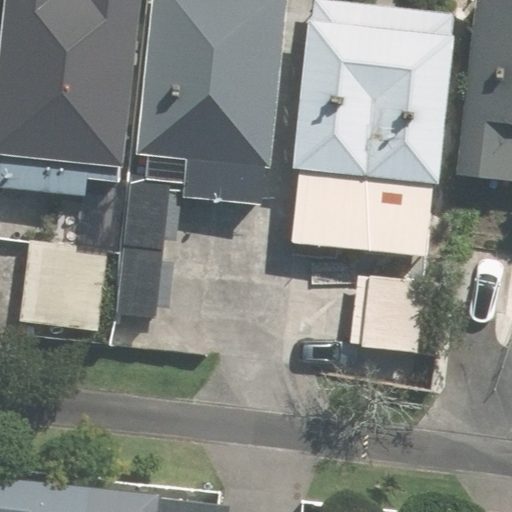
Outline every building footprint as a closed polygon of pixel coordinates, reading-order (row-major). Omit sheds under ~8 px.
[(139,0),(3,0),(0,28),(0,185),(82,194),(83,178),(113,181),(114,167),(121,168),(139,0)] [(265,203),(269,168),(286,0),(155,0),(140,154),(191,159),(186,195),(265,203)] [(437,184),(453,37),(450,37),(453,10),(355,0),(312,0),(294,170),(301,170),(294,241),(425,255),(433,184),(437,184)] [(511,0),(480,0),(460,177),(511,183),(511,0)] [(156,317),(171,177),(133,173),(118,313),(156,317)] [(511,242),(456,238),(448,310),(510,317),(511,299),(511,242)] [(113,249),(34,241),(26,323),(104,332),(113,249)] [(424,354),(431,282),(359,275),(351,347),(424,354)] [(179,511),(181,502),(146,499),(148,490),(0,473),(0,511),(179,511)]
